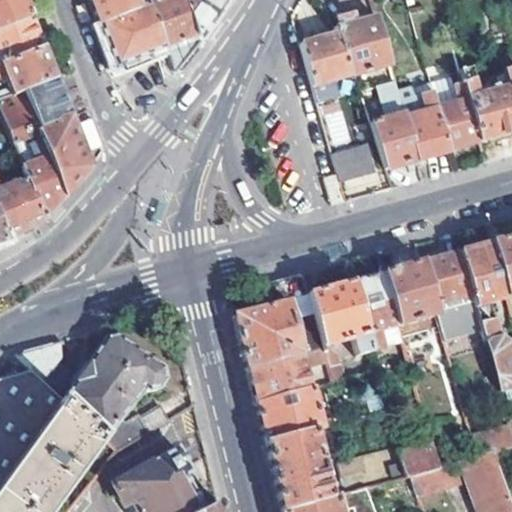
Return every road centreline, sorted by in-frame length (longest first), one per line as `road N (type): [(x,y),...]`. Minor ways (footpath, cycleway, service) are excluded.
road 1 (tertiary): [(193,266),(254,511)]
road 2 (secondary): [(287,242),(511,180)]
road 3 (residential): [(124,171),(63,0)]
road 4 (secondary): [(124,171),(63,238),(0,281)]
road 5 (residential): [(51,304),(117,226),(124,171)]
road 6 (secondary): [(213,121),(189,206),(193,266)]
road 7 (secondary): [(229,67),(124,171)]
road 8 (secondary): [(51,304),(193,266)]
road 9 (secondary): [(213,121),(246,205),(287,242)]
